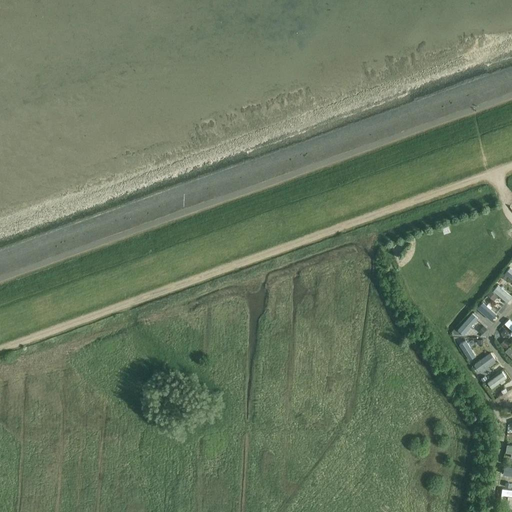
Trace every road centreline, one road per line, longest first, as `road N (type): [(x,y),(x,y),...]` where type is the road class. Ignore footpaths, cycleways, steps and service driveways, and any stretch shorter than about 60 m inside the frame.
road 1 (residential): [(511,166),(196,280)]
road 2 (unclassified): [(0,351),(196,280)]
